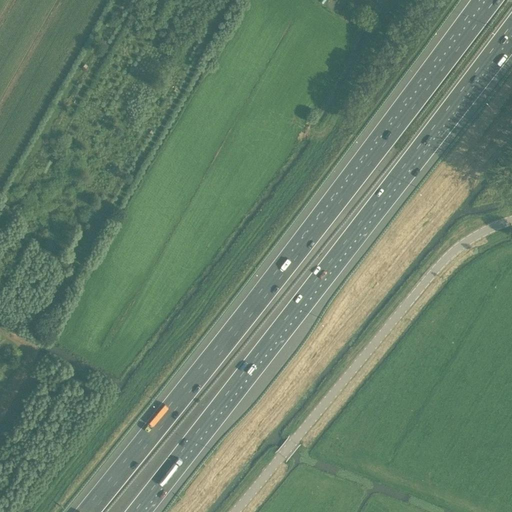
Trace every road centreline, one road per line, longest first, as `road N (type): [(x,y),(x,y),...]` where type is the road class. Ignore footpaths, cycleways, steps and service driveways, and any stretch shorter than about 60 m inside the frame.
road 1 (motorway): [(488,0),(87,511)]
road 2 (motorway): [(137,511),(511,35)]
road 3 (tertiary): [(233,511),(448,257),(511,222)]
